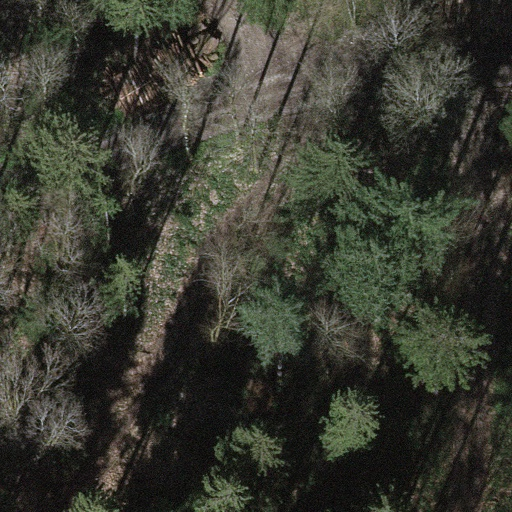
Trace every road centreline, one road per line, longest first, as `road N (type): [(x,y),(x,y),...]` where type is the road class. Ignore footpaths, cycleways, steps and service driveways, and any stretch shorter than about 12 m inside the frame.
road 1 (track): [(306,113),(195,137),(0,214)]
road 2 (track): [(511,81),(417,89),(306,113)]
